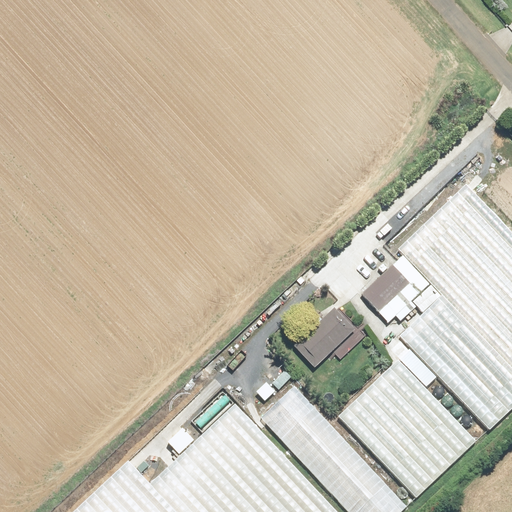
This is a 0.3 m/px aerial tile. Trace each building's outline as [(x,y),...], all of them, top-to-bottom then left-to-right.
[(441,300),(401,336),(491,433),(511,413),(511,225),(472,183),(397,252),(441,300)] [(296,351),(314,371),(338,349),(353,351),(363,342),(336,313),(296,351)] [(414,358),(403,347),(395,356),(406,366),(414,358)] [(400,366),(341,422),(418,503),(477,447),(400,366)] [(293,385),(258,418),(347,511),(404,511),(409,508),(293,385)] [(275,395),(266,386),(256,395),(265,404),(275,395)] [(136,466),(87,511),(336,511),(238,408),(155,486),(136,466)]
